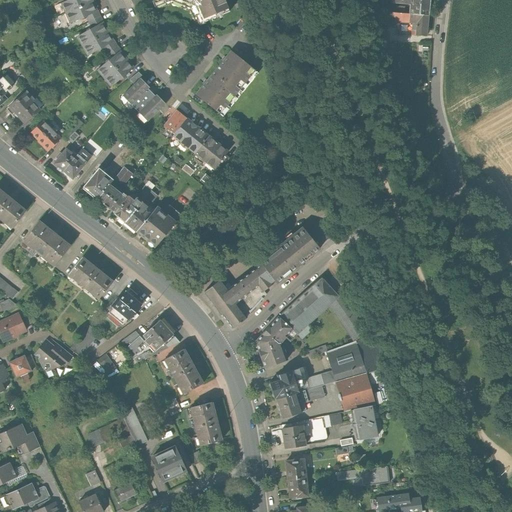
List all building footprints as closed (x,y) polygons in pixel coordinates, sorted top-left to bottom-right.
[(69,0),(62,3),(66,13),(91,2),(89,0),(69,0)] [(171,4),(180,8),(183,0),(152,0),(157,10),(171,4)] [(183,0),(180,8),(190,12),(196,27),(229,13),(224,0),(183,0)] [(428,0),(387,0),(392,0),(394,3),(410,4),(409,14),(410,15),(428,16),(428,0)] [(95,12),(91,2),(66,13),(70,23),(87,16),(95,12)] [(386,3),(379,6),(382,11),(385,26),(395,24),(395,21),(392,13),(393,5),(386,5),(386,3)] [(97,12),(95,12),(87,16),(89,22),(92,28),(101,23),(102,24),(103,23),(100,17),(97,12)] [(409,14),(392,13),(395,21),(410,23),(410,15),(409,14)] [(410,15),(410,23),(416,24),(415,32),(412,32),(412,35),(426,36),(428,16),(410,15)] [(92,28),(78,36),(83,46),(107,32),(102,24),(101,23),(92,28)] [(107,32),(83,46),(89,56),(103,47),(112,42),(112,41),(107,32)] [(112,41),(112,42),(103,47),(106,53),(111,58),(119,52),(119,53),(121,51),(117,46),(113,41),(112,41)] [(229,51),(195,94),(219,114),(254,71),(229,51)] [(111,58),(98,69),(105,78),(126,61),(119,53),(119,52),(111,58)] [(126,61),(105,78),(112,86),(133,69),(126,61)] [(129,80),(134,85),(140,79),(142,77),(138,72),(129,80)] [(0,105),(8,99),(3,95),(5,93),(12,87),(3,77),(0,79),(0,105)] [(149,88),(140,79),(134,85),(122,96),(131,105),(138,112),(147,122),(159,110),(165,104),(156,95),(155,96),(148,89),(149,88)] [(23,94),(9,106),(20,118),(25,124),(40,111),(32,101),(34,99),(27,91),(23,94)] [(169,109),(165,104),(159,110),(164,115),(169,109)] [(9,106),(6,109),(16,121),(20,118),(9,106)] [(176,110),(163,126),(174,135),(187,119),(176,110)] [(209,136),(197,127),(187,119),(174,135),(180,140),(181,142),(195,154),(209,136)] [(70,128),(74,132),(82,124),(78,120),(70,128)] [(43,121),(31,134),(38,141),(37,141),(47,151),(60,138),(43,121)] [(82,124),(74,132),(79,136),(87,128),(82,124)] [(70,128),(63,136),(67,140),(74,132),(70,128)] [(156,134),(152,131),(145,140),(149,144),(156,134)] [(74,132),(67,140),(71,144),(79,136),(74,132)] [(195,154),(204,161),(218,144),(209,136),(195,154)] [(129,141),(121,151),(130,159),(138,149),(129,141)] [(228,152),(218,144),(204,161),(214,169),(215,168),(225,155),(228,152)] [(101,145),(94,153),(98,156),(105,148),(101,145)] [(63,171),(72,178),(90,157),(81,149),(76,155),(63,171)] [(63,171),(76,155),(72,151),(70,153),(66,150),(62,155),(60,153),(56,157),(58,159),(54,164),(63,171)] [(121,151),(114,160),(123,167),(124,167),(130,159),(121,151)] [(167,160),(162,155),(158,161),(163,165),(167,160)] [(225,155),(215,168),(219,172),(230,159),(225,155)] [(98,168),(83,187),(97,199),(109,185),(115,178),(123,167),(114,160),(104,172),(98,168)] [(132,174),(124,167),(123,167),(115,178),(123,184),(132,174)] [(149,182),(145,186),(150,191),(154,186),(149,182)] [(120,194),(109,185),(97,199),(114,213),(128,196),(132,191),(127,187),(123,193),(121,192),(120,194)] [(114,213),(125,222),(150,191),(145,186),(136,197),(136,198),(134,201),(128,196),(114,213)] [(0,191),(0,219),(12,229),(26,212),(0,191)] [(156,196),(150,191),(125,222),(136,232),(150,214),(144,209),(147,206),(146,206),(147,205),(149,206),(156,196)] [(154,210),(150,214),(136,232),(155,247),(182,216),(162,199),(154,210)] [(154,210),(149,206),(147,205),(146,206),(147,206),(144,209),(150,214),(154,210)] [(39,222),(23,242),(54,267),(70,247),(56,236),(57,235),(53,232),(52,233),(39,222)] [(261,264),(275,282),(277,284),(292,271),(298,267),(320,249),(304,230),(298,234),(297,233),(287,240),(287,239),(274,250),(275,250),(266,258),(267,260),(261,264)] [(82,258),(68,275),(99,300),(113,282),(82,258)] [(219,281),(204,292),(232,329),(246,317),(263,298),(262,298),(263,291),(272,284),(275,282),(261,264),(226,291),(219,281)] [(0,277),(0,292),(9,299),(13,303),(20,294),(0,277)] [(296,335),(301,339),(311,330),(307,325),(329,305),(338,297),(321,278),(314,284),(307,291),(278,317),(296,335)] [(111,311),(109,314),(123,325),(128,319),(130,320),(142,305),(126,293),(120,300),(118,299),(109,309),(111,311)] [(329,305),(354,341),(368,332),(343,298),(341,300),(338,297),(329,305)] [(9,299),(0,303),(5,313),(19,307),(13,303),(9,299)] [(18,314),(0,321),(0,337),(2,342),(26,331),(18,314)] [(256,344),(264,368),(286,360),(280,342),(285,337),(289,342),(296,335),(278,317),(257,340),(256,344)] [(151,329),(143,336),(146,340),(144,342),(151,350),(154,353),(164,343),(166,345),(174,337),(169,329),(166,326),(158,320),(150,327),(151,329)] [(89,326),(70,349),(80,358),(99,334),(89,326)] [(144,342),(135,332),(122,341),(136,357),(151,350),(144,342)] [(373,335),(355,341),(364,365),(366,374),(383,368),(373,335)] [(328,351),(325,352),(331,371),(333,375),(364,365),(355,341),(328,351)] [(62,364),(66,359),(54,349),(46,343),(40,350),(36,352),(44,368),(45,369),(47,370),(53,368),(56,366),(57,367),(58,368),(62,366),(62,365),(62,364)] [(58,345),(54,349),(66,359),(68,361),(72,356),(58,345)] [(325,346),(307,352),(309,358),(325,352),(328,351),(325,346)] [(185,350),(164,361),(182,394),(203,383),(185,350)] [(24,355),(8,363),(16,378),(32,371),(31,369),(25,357),(24,355)] [(30,355),(25,357),(31,369),(36,367),(30,355)] [(108,358),(100,364),(107,375),(115,369),(108,358)] [(0,392),(5,390),(1,384),(3,383),(4,383),(10,380),(2,364),(0,364),(0,392)] [(364,365),(333,375),(335,382),(366,374),(364,365)] [(305,391),(309,389),(306,379),(308,378),(304,367),(291,371),(295,383),(298,392),(305,391)] [(55,373),(53,368),(47,370),(45,369),(48,376),(55,373)] [(278,380),(269,383),(275,399),(298,392),(295,383),(291,371),(277,376),(278,380)] [(331,371),(320,375),(323,385),(335,382),(333,375),(331,371)] [(366,374),(335,382),(344,412),(350,411),(371,406),(375,406),(366,374)] [(323,385),(320,375),(308,378),(306,379),(309,389),(321,386),(323,385)] [(305,391),(308,402),(325,397),(321,386),(309,389),(305,391)] [(298,392),(275,399),(281,419),(301,413),(306,411),(304,403),(308,402),(305,391),(298,392)] [(176,398),(165,403),(171,415),(182,410),(176,398)] [(214,403),(191,408),(200,446),(223,440),(214,403)] [(374,420),(371,406),(350,411),(352,420),(351,422),(352,425),(374,420)] [(135,443),(137,447),(147,442),(132,407),(121,412),(125,419),(132,435),(135,443)] [(121,412),(90,426),(93,434),(125,419),(121,412)] [(323,415),(325,425),(338,423),(336,413),(323,415)] [(374,420),(352,425),(352,428),(354,429),(356,440),(378,436),(374,420)] [(22,424),(0,434),(0,447),(3,453),(19,446),(23,454),(39,446),(33,433),(27,435),(22,424)] [(302,426),(282,429),(285,447),(305,444),(302,426)] [(132,435),(119,441),(122,449),(135,443),(132,435)] [(175,447),(151,457),(162,482),(185,471),(175,447)] [(198,451),(189,455),(194,465),(203,461),(198,451)] [(365,454),(357,455),(359,464),(367,463),(365,454)] [(304,459),(285,461),(287,479),(306,477),(304,459)] [(10,463),(0,467),(0,484),(16,477),(10,463)] [(387,467),(336,473),(337,481),(361,478),(362,486),(389,483),(387,467)] [(94,470),(85,474),(91,486),(100,482),(94,470)] [(308,495),(306,477),(287,479),(289,498),(308,495)] [(130,482),(113,490),(118,502),(135,494),(130,482)] [(32,483),(6,495),(13,509),(28,502),(31,501),(38,498),(32,483)] [(31,501),(28,502),(28,504),(30,507),(31,508),(34,506),(34,505),(48,499),(49,496),(44,488),(43,487),(37,489),(36,491),(39,497),(39,499),(32,502),(31,501)] [(376,498),(378,511),(401,509),(401,511),(422,511),(421,497),(410,498),(410,493),(376,498)] [(101,511),(94,494),(78,502),(82,511),(101,511)] [(48,500),(35,506),(38,511),(57,511),(54,503),(51,504),(48,500)]
